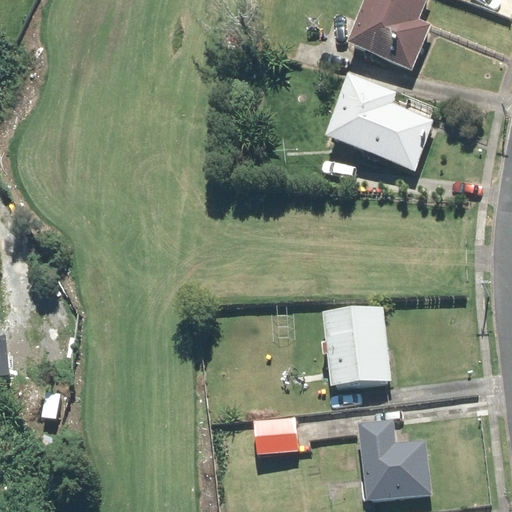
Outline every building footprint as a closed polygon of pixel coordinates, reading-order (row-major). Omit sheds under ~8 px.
[(419,27),(431,0),(430,0),(370,0),(348,53),(413,80),(433,33),(419,27)] [(397,104),(350,87),(329,146),(417,178),(434,130),(393,115),(397,104)] [(392,389),(385,317),(325,323),(332,395),(392,389)] [(298,425),(256,428),(258,462),(300,459),(298,425)] [(397,453),(394,431),(361,435),(370,511),(433,504),(426,450),(397,453)]
